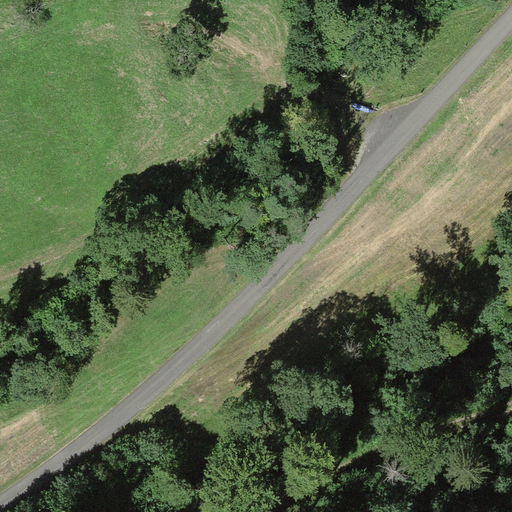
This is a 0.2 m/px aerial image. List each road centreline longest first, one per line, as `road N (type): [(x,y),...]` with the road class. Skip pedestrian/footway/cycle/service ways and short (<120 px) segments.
road 1 (unclassified): [(511,15),(219,327),(59,478),(0,511)]
road 2 (track): [(392,142),(351,116),(278,109),(234,149),(88,241),(0,275)]
road 3 (track): [(261,511),(349,461),(511,398)]
